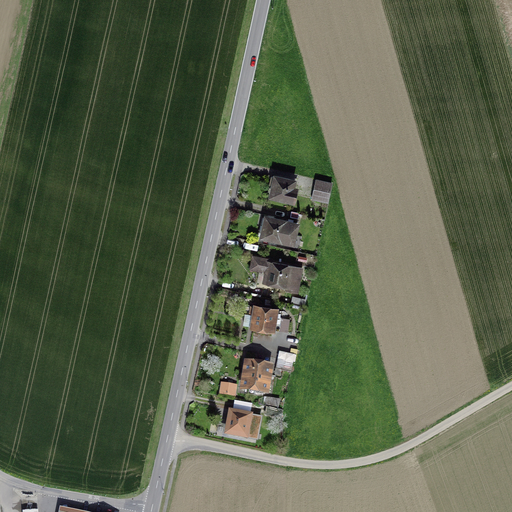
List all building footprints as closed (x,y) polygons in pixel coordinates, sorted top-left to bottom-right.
[(295,183),(273,178),(268,201),(293,207),(297,191),(293,190),(295,183)] [(332,185),(316,182),(312,203),(328,206),(332,185)] [(299,226),(264,218),(259,241),(294,249),(299,226)] [(304,270),(253,258),(250,272),(264,275),(262,286),(299,295),(304,270)] [(277,311),(252,307),(248,331),(272,335),(277,311)] [(293,362),(278,359),(276,369),(291,372),(293,362)] [(272,369),(242,364),(238,394),(267,399),(272,369)] [(237,388),(222,386),(220,397),(236,399),(237,388)] [(252,417),(227,413),(222,438),(247,443),(252,417)]
